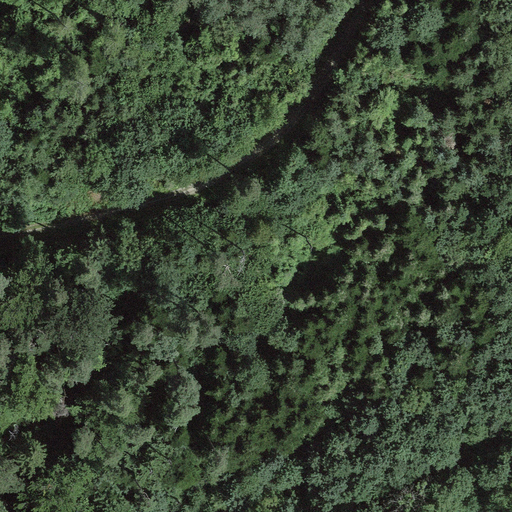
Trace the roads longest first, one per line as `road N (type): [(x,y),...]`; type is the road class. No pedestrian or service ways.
road 1 (track): [(0,237),(196,195),(281,138),(365,0)]
road 2 (track): [(331,511),(511,429)]
